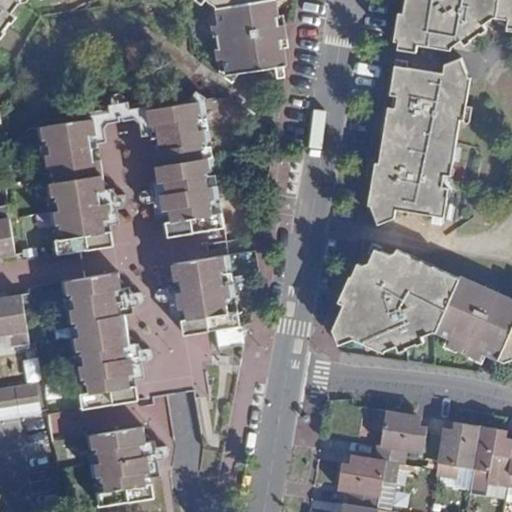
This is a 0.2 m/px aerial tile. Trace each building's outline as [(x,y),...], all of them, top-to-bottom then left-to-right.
[(0,0),(0,122),(1,122),(0,113),(0,38),(1,39),(7,32),(4,30),(10,22),(13,24),(17,16),(13,13),(19,3),(27,2),(28,0),(196,0),(203,4),(205,0),(213,0),(215,0),(213,3),(217,6),(219,24),(212,25),(214,36),(218,36),(219,48),(216,49),(220,71),(218,73),(233,83),(240,73),(283,66),(288,65),(285,47),(283,39),(288,38),(284,15),(279,16),(277,0),(0,0)] [(511,0),(406,0),(404,13),(399,12),(394,40),(399,41),(399,48),(416,51),(418,44),(451,49),(451,46),(461,39),(466,45),(472,40),(471,38),(479,32),(481,34),(488,29),(483,23),(494,17),(509,19),(508,27),(511,27),(511,0)] [(371,205),(379,224),(394,218),(395,218),(397,209),(408,211),(409,211),(433,215),(432,221),(444,223),(444,222),(449,189),(443,187),(445,175),(451,176),(461,119),(464,120),(467,106),(472,108),(472,106),(467,106),(471,78),(470,77),(470,76),(462,57),(446,63),(445,63),(443,73),(407,67),(408,61),(397,59),(395,66),(391,94),(394,95),(392,107),(389,107),(387,117),(394,118),(391,136),(384,135),(380,163),(376,162),(374,175),(368,175),(367,175),(374,176),(369,205),(371,205)] [(158,166),(204,158),(203,150),(209,142),(211,141),(209,128),(199,129),(198,122),(204,113),(206,113),(204,100),(206,98),(205,97),(197,91),(188,102),(148,109),(151,125),(157,124),(161,149),(155,150),(158,166)] [(56,182),(103,174),(101,159),(95,160),(90,135),(97,134),(94,118),(38,127),(40,140),(42,140),(51,146),(52,153),(42,155),(44,168),(47,167),(55,174),(56,182)] [(213,156),(204,158),(158,166),(160,181),(166,180),(168,192),(163,193),(163,191),(154,193),(153,188),(152,188),(154,202),(163,201),(165,210),(171,208),(173,221),(167,222),(169,236),(225,227),(223,212),(213,214),(212,206),(218,198),(220,197),(218,185),(209,186),(208,178),(214,170),(216,170),(213,156)] [(106,190),(103,174),(56,182),(47,183),(49,196),(51,196),(60,202),(61,209),(52,211),(54,224),(56,224),(64,230),(65,238),(56,239),(59,254),(115,245),(112,230),(106,231),(104,219),(111,218),(109,209),(118,208),(115,194),(115,199),(107,200),(107,202),(102,203),(100,191),(106,190)] [(0,256),(16,254),(8,204),(0,205),(0,256)] [(340,301),(339,302),(344,304),(333,329),(337,341),(339,345),(343,343),(345,342),(354,339),(384,352),(386,349),(397,345),(399,351),(407,348),(406,345),(415,342),(417,344),(425,341),(423,336),(433,332),(450,339),(447,345),(462,352),(464,349),(467,350),(465,353),(480,360),(483,354),(498,360),(498,359),(499,359),(504,349),(511,352),(511,298),(498,293),(499,291),(498,291),(498,292),(486,287),(487,286),(486,285),(486,287),(461,275),(460,278),(435,267),(435,266),(433,269),(422,264),(423,260),(421,263),(409,258),(410,255),(397,249),(395,252),(390,255),(375,248),(369,263),(363,265),(358,262),(352,276),(351,276),(350,276),(355,279),(345,303),(340,301)] [(216,329),(241,325),(241,324),(239,310),(229,312),(228,304),(234,295),(236,295),(234,282),(225,284),(224,276),(230,268),(232,267),(230,255),(230,254),(173,264),(176,280),(182,279),(184,290),(179,291),(179,290),(170,291),(169,286),(168,287),(170,300),(179,299),(181,308),(186,307),(188,318),(182,319),(185,334),(209,331),(209,330),(215,330),(216,329)] [(86,364),(126,358),(124,346),(130,345),(125,313),(119,314),(117,302),(122,301),(123,303),(132,302),(132,306),(133,306),(131,293),(131,299),(118,301),(116,289),(122,289),(119,272),(63,281),(65,294),(67,294),(75,300),(77,308),(67,310),(70,322),(71,322),(80,328),(81,336),(72,337),(74,350),(76,350),(85,356),(86,364)] [(7,348),(30,344),(22,295),(22,294),(0,297),(0,334),(7,334),(9,346),(7,347),(7,348)] [(242,325),(241,325),(216,329),(219,348),(244,345),(242,325)] [(132,357),(126,358),(86,364),(76,365),(78,379),(81,378),(89,384),(90,392),(81,394),(83,409),(140,399),(137,384),(131,385),(129,374),(135,373),(134,364),(143,362),(141,349),(139,349),(140,353),(131,355),(132,357)] [(41,413),(37,383),(15,386),(20,416),(41,413)] [(20,416),(15,386),(14,386),(0,388),(0,419),(19,416),(20,416)] [(415,415),(374,408),(371,429),(384,431),(381,445),(378,445),(375,460),(399,464),(404,465),(406,451),(424,454),(428,427),(420,426),(413,424),(415,415)] [(422,416),(415,415),(413,424),(420,426),(422,416)] [(459,465),(474,468),(481,426),(462,423),(461,429),(454,428),(454,429),(444,428),(443,435),(437,470),(437,475),(457,478),(459,465)] [(103,462),(142,455),(140,443),(146,442),(144,426),(88,435),(89,448),(91,448),(101,455),(103,462)] [(488,483),(507,486),(511,458),(511,438),(506,437),(499,436),(500,429),(481,426),(474,468),(490,470),(488,483)] [(499,436),(506,437),(507,430),(500,429),(499,436)] [(148,454),(142,455),(103,462),(93,463),(92,463),(94,476),(96,476),(106,482),(107,490),(97,491),(96,491),(99,506),(155,497),(153,482),(147,483),(145,471),(151,470),(149,461),(159,460),(156,446),(155,446),(156,451),(148,452),(148,454)] [(375,460),(351,456),(350,464),(343,463),(338,489),(350,491),(347,504),(347,505),(377,510),(379,495),(380,495),(383,480),(396,483),(399,464),(375,460)]
